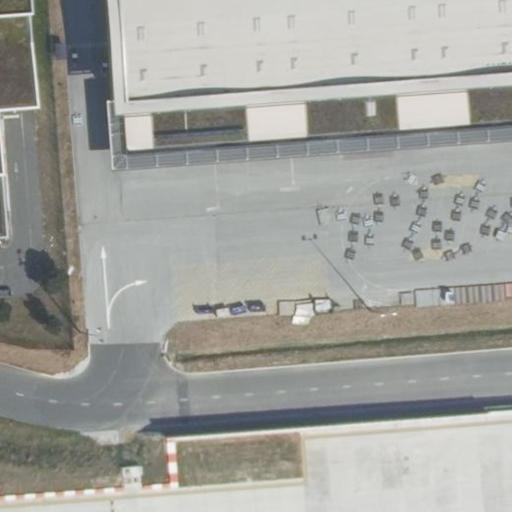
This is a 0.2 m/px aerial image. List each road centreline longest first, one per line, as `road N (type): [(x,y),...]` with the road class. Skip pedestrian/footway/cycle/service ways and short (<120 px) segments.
road 1 (unknown): [(96,227),(337,233)]
road 2 (unknown): [(337,233),(352,285),(388,303),(511,290)]
road 3 (unknown): [(337,233),(346,211),(386,182),(511,170)]
